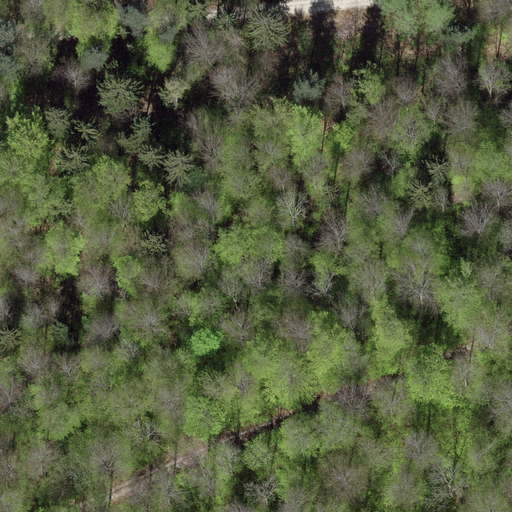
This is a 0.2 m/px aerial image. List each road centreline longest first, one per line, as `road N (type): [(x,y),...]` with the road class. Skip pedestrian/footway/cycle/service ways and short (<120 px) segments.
road 1 (track): [(86,511),(213,452),(511,334)]
road 2 (track): [(335,0),(0,45)]
